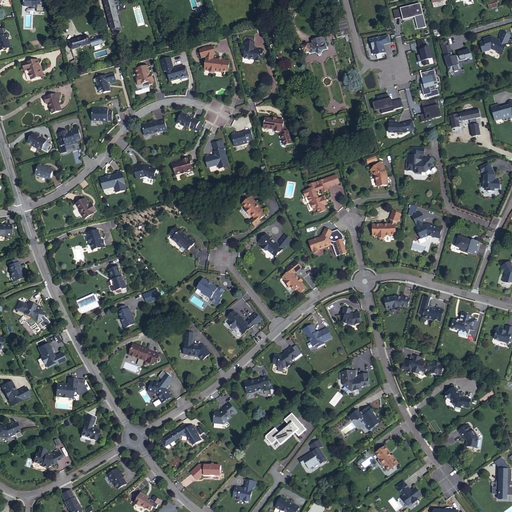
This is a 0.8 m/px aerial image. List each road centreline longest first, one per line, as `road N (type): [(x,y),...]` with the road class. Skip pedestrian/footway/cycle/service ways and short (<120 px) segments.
road 1 (residential): [(22,208),(72,332),(128,429)]
road 2 (residential): [(22,208),(77,180),(135,113),(193,103),(218,114)]
road 3 (residential): [(364,279),(401,409),(453,486)]
road 4 (residential): [(141,431),(192,400),(279,326)]
